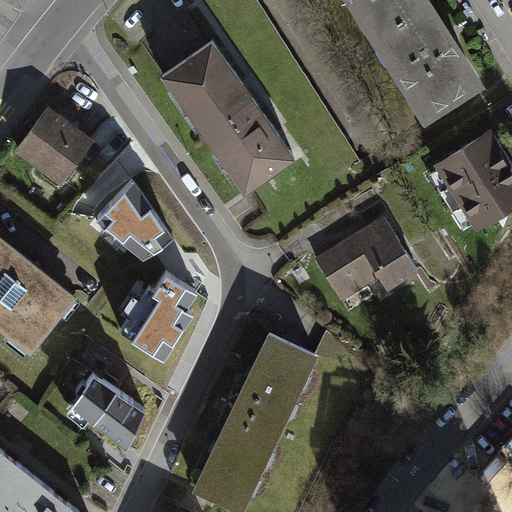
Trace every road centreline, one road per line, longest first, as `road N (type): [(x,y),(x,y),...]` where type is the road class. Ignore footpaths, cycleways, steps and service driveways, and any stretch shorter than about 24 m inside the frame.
road 1 (residential): [(136,511),(240,295),(242,274),(93,58),(57,27)]
road 2 (residential): [(511,369),(389,511)]
